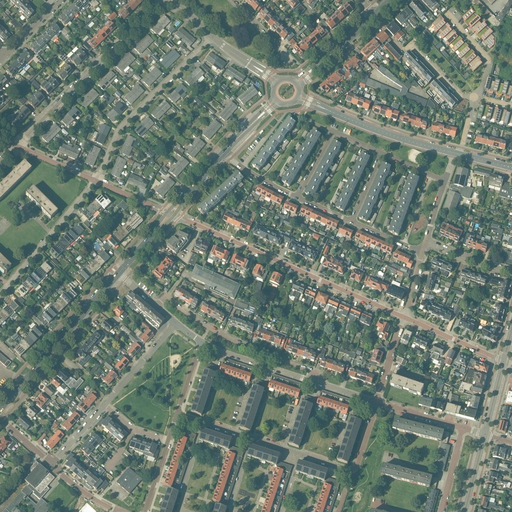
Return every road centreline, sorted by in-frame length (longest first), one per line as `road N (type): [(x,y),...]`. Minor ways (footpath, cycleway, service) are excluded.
road 1 (residential): [(405,318),(169,213)]
road 2 (residential): [(163,0),(15,146)]
road 3 (residential): [(95,181),(122,122),(211,36)]
road 4 (residential): [(318,383),(168,299),(155,305)]
road 5 (secondary): [(0,408),(118,271)]
road 6 (residential): [(8,284),(95,181)]
road 7 (tertiary): [(453,152),(327,110)]
road 8 (residential): [(297,197),(332,131),(381,153)]
road 9 (residential): [(201,342),(318,383)]
